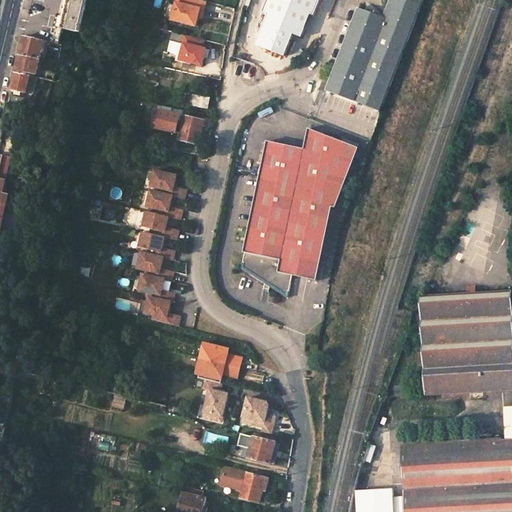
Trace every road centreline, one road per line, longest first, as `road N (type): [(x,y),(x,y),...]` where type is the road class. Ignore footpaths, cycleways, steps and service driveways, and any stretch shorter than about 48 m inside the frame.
road 1 (residential): [(225,131),(199,280),(222,314),(278,344),(292,366),(304,433),(291,511)]
road 2 (residential): [(347,0),(325,56),(249,98),(225,131)]
road 3 (residential): [(225,131),(242,0)]
